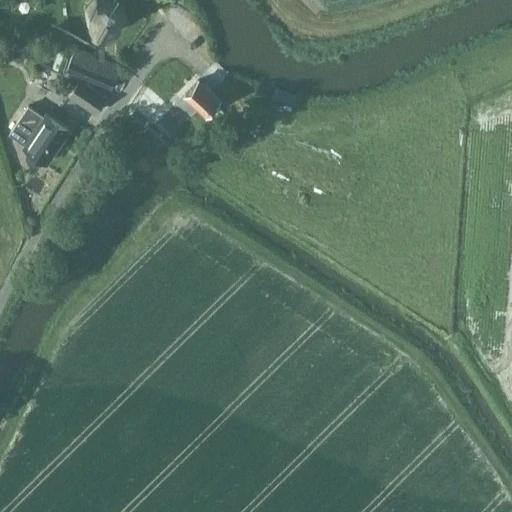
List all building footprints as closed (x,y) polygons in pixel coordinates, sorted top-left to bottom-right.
[(120,30),(126,21),(124,3),(120,0),(94,0),(88,7),(90,24),(101,32),(120,30)] [(99,56),(75,47),(66,69),(111,88),(115,76),(120,65),(99,56)] [(105,97),(79,79),(69,94),(95,112),(105,97)] [(198,80),(185,94),(205,113),(218,98),(198,80)] [(43,116),(28,106),(9,133),(25,143),(23,147),(28,150),(26,154),(26,158),(28,162),(31,164),(35,165),(39,163),(42,160),(46,162),(56,147),(68,128),(46,113),(43,116)] [(280,142),(267,175),(326,198),(338,165),(280,142)]
